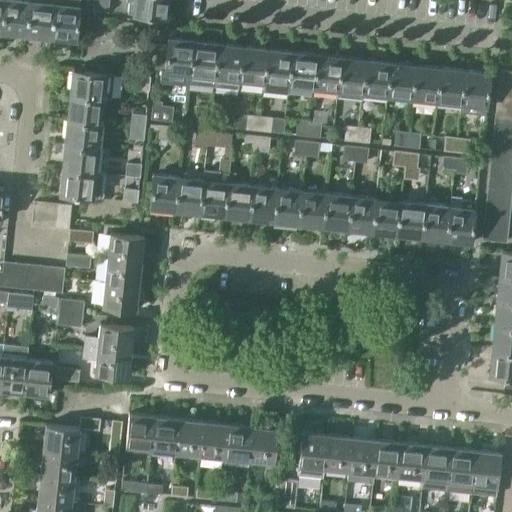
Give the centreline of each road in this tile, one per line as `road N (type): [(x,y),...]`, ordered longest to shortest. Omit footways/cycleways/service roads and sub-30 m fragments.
road 1 (residential): [(449,408),(460,282),(172,251),(158,378)]
road 2 (residential): [(158,378),(449,408)]
road 3 (residential): [(470,34),(216,0)]
road 4 (residential): [(52,249),(8,242),(31,102),(29,74),(0,71)]
